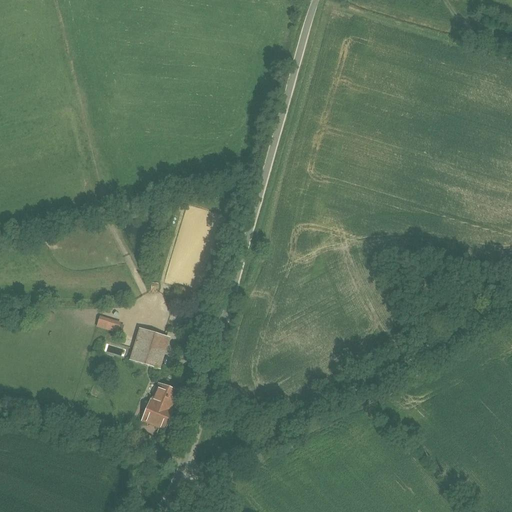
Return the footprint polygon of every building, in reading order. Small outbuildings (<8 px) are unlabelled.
[(197,292),(183,287),(178,303),(193,307),(197,292)] [(106,330),(110,319),(102,316),(98,328),(106,330)] [(163,369),(172,337),(141,328),(132,360),(163,369)] [(168,431),(184,393),(159,383),(143,421),(168,431)] [(149,448),(154,437),(144,433),(140,444),(149,448)]
